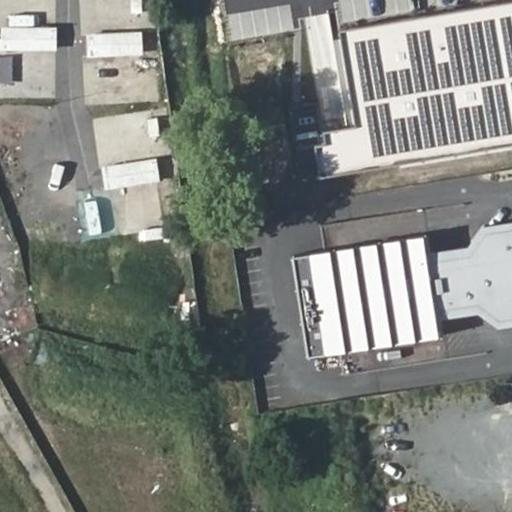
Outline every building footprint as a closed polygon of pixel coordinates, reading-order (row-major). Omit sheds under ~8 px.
[(0,0),(0,18),(17,19),(17,0),(0,0)] [(152,0),(124,0),(124,25),(152,25),(152,0)] [(511,1),(349,29),(372,163),(511,139),(511,1)] [(3,26),(3,50),(59,50),(59,26),(3,26)] [(146,56),(146,32),(89,31),(88,55),(146,56)] [(0,91),(10,92),(13,61),(0,60),(0,91)] [(106,185),(160,182),(159,159),(105,162),(106,185)] [(123,215),(125,246),(156,243),(154,212),(123,215)] [(436,257),(433,234),(291,257),(309,367),(450,344),(446,317),(483,311),(507,328),(511,320),(511,244),(489,228),(473,251),(436,257)]
